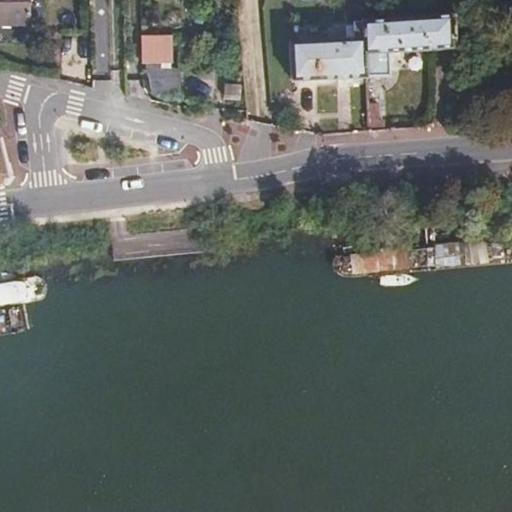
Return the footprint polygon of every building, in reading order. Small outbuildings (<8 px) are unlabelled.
[(0,0),(0,28),(33,28),(31,0),(0,0)] [(239,0),(244,53),(259,52),(254,0),(239,0)] [(455,47),(454,13),(434,14),(436,48),(455,47)] [(436,48),(434,14),(364,19),(368,74),(390,73),(389,50),(436,48)] [(368,74),(364,19),(355,20),(355,36),(291,40),(293,78),(368,74)] [(170,36),(143,36),(144,61),(171,61),(170,36)]
